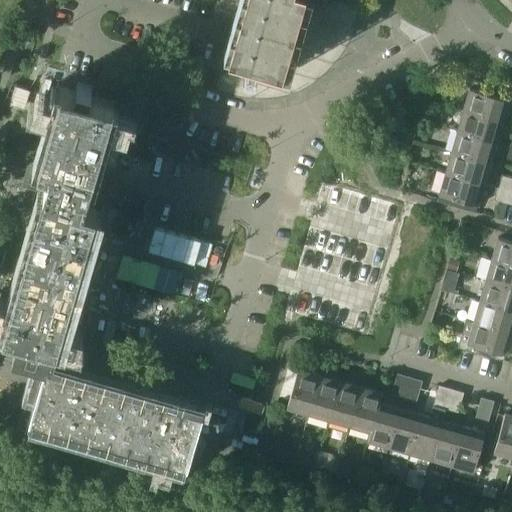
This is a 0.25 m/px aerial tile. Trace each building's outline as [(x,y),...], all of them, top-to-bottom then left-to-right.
[(240,0),(225,54),(288,72),(308,0),(240,0)] [(28,423),(187,468),(192,449),(201,452),(205,437),(196,435),(205,405),(68,366),(70,360),(62,346),(102,208),(104,209),(110,187),(96,183),(119,103),(90,94),(93,85),(78,81),(75,90),(56,85),(33,165),(27,187),(38,190),(0,324),(0,328),(18,334),(10,363),(42,372),(28,423)] [(469,88),(463,109),(503,121),(509,99),(469,88)] [(463,109),(457,130),(497,141),(503,121),(463,109)] [(457,130),(451,151),(491,162),(497,141),(457,130)] [(451,151),(446,172),(485,183),(491,162),(451,151)] [(446,172),(439,193),(479,205),(483,190),(497,194),(495,199),(500,201),(508,203),(511,204),(511,190),(499,187),(485,183),(446,172)] [(511,177),(502,174),(499,187),(511,190),(511,177)] [(511,240),(498,237),(492,258),(511,264),(511,240)] [(457,271),(460,260),(451,258),(448,268),(457,271)] [(511,264),(492,258),(486,279),(511,286),(511,264)] [(511,286),(486,279),(480,300),(511,309),(511,286)] [(454,292),(457,283),(444,280),(441,289),(454,292)] [(511,309),(480,300),(474,321),(511,331),(511,309)] [(511,335),(511,331),(474,321),(466,319),(458,347),(501,359),(503,352),(507,354),(511,335)] [(287,370),(278,399),(288,402),(287,407),(309,413),(320,374),(298,368),(297,373),(287,370)] [(392,393),(404,397),(410,376),(398,373),(392,393)] [(309,413),(330,419),(341,380),(320,374),(309,413)] [(410,376),(404,397),(417,401),(423,380),(410,376)] [(330,419),(350,425),(362,386),(341,380),(330,419)] [(433,405),(446,409),(452,388),(439,385),(433,405)] [(350,425),(371,431),(372,431),(380,401),(381,401),(383,392),(362,386),(350,425)] [(452,388),(446,409),(458,413),(464,392),(452,388)] [(494,401),(482,397),(476,417),(488,421),(494,401)] [(369,440),(390,446),(401,407),(381,401),(380,401),(372,431),(371,431),(369,440)] [(422,413),(411,452),(432,458),(443,419),(446,409),(433,405),(430,416),(422,413)] [(390,446),(411,452),(422,413),(401,407),(390,446)] [(494,451),(511,456),(511,414),(505,412),(494,451)] [(432,458),(452,464),(464,425),(443,419),(432,458)] [(464,425),(452,464),(474,470),(485,431),(464,425)] [(283,457),(295,460),(298,451),(285,447),(283,457)] [(298,451),(295,460),(308,464),(310,454),(298,451)] [(326,459),(324,469),(337,472),(339,463),(326,459)] [(339,463),(337,472),(349,476),(352,466),(339,463)] [(485,485),(482,493),(495,497),(497,488),(485,485)]
